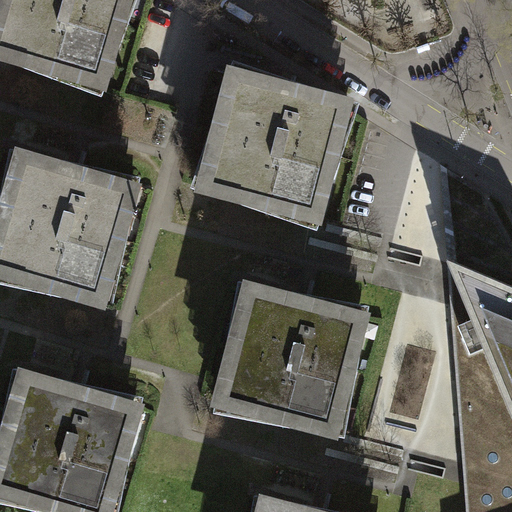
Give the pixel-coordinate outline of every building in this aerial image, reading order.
[(5,0),(0,19),(0,54),(100,83),(123,0),(5,0)] [(233,76),(204,187),(315,216),(344,105),(233,76)] [(21,155),(0,229),(0,271),(98,299),(131,186),(21,155)] [(511,511),(511,285),(447,257),(466,511),(511,511)] [(249,290),(221,401),(331,428),(358,317),(249,290)] [(25,374),(0,467),(0,487),(86,511),(101,511),(134,406),(25,374)] [(310,511),(268,501),(264,511),(310,511)]
